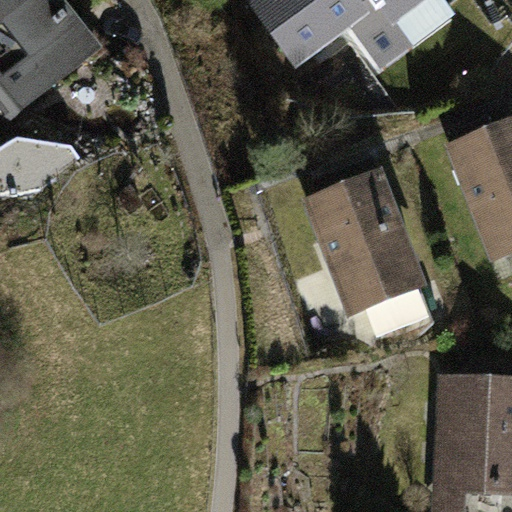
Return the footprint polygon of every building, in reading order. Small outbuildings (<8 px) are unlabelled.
[(102,54),(58,0),(0,0),(0,114),(10,127),(102,54)] [(241,0),(241,1),(297,72),(350,36),(376,71),(409,47),(396,30),(438,0),(241,0)] [(511,126),(447,151),(494,270),(511,262),(511,126)] [(381,177),(303,204),(348,322),(426,295),(381,177)] [(466,511),(467,503),(511,503),(511,384),(441,379),(432,511),(466,511)]
